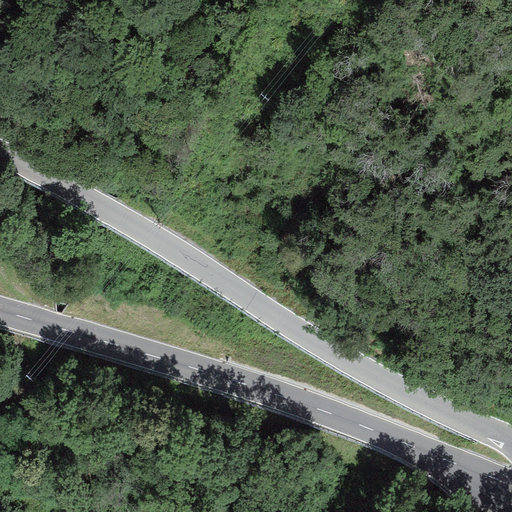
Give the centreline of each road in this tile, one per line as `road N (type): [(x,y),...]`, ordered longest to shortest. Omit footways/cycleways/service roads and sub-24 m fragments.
road 1 (unclassified): [(0,151),(367,371),(511,443)]
road 2 (tertiary): [(511,485),(281,397),(0,311)]
